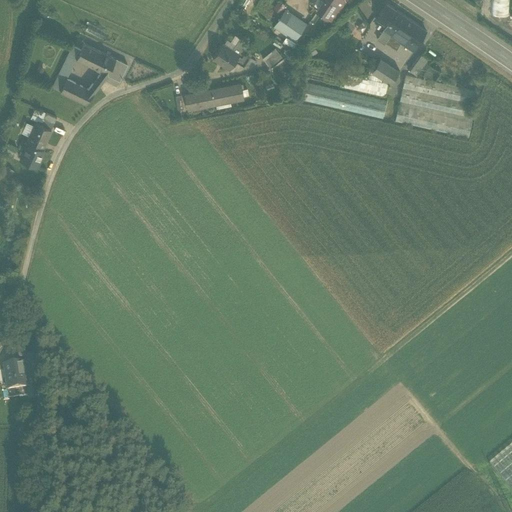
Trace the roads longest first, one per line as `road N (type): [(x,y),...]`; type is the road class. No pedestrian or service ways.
road 1 (unclassified): [(0,348),(51,175),(74,129),(108,98),(177,74),(231,0)]
road 2 (track): [(200,511),(511,254)]
